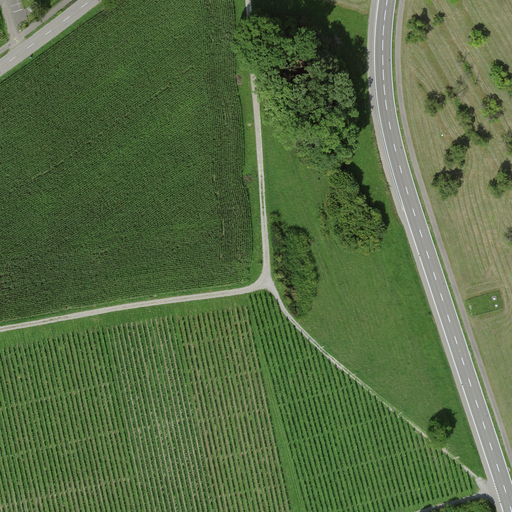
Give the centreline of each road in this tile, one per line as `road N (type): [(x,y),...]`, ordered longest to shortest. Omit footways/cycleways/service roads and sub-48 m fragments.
road 1 (track): [(0,329),(265,283),(326,354),(493,492)]
road 2 (secondary): [(511,511),(391,134),(387,0)]
road 3 (track): [(265,283),(249,0)]
